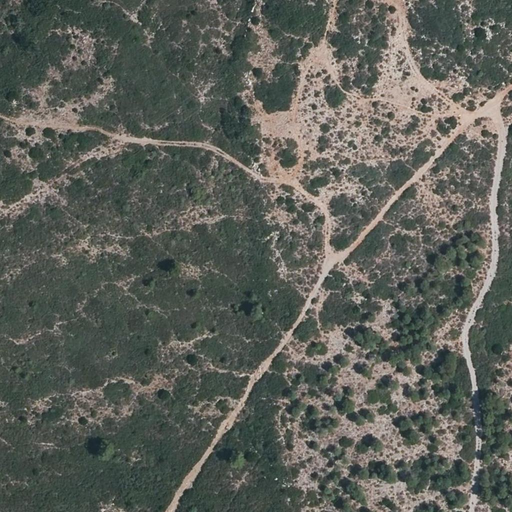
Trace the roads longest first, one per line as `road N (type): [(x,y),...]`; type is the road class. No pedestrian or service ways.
road 1 (track): [(168,511),(335,254),(358,241),(466,121),(511,88)]
road 2 (track): [(471,511),(475,382),(463,338),(491,278),(495,183),(511,122)]
